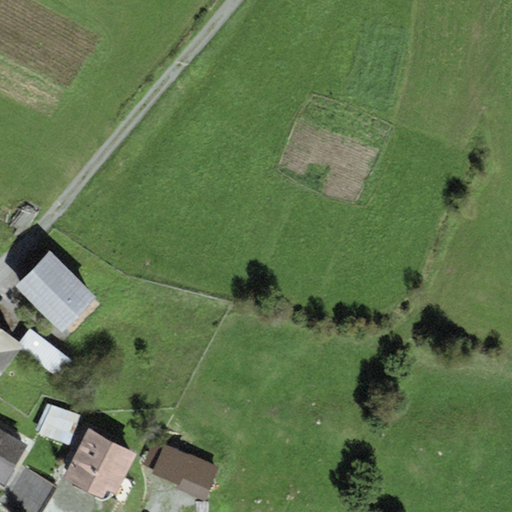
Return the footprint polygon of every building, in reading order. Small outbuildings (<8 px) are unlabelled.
[(40,247),(2,289),(38,320),(59,339),(97,298),(40,247)] [(0,370),(22,344),(0,324),(0,370)] [(31,443),(0,423),(0,487),(15,467),(31,443)] [(133,452),(84,428),(58,479),(107,503),(133,452)] [(221,464),(153,440),(145,463),(204,500),(221,464)] [(37,511),(55,486),(22,467),(0,499),(0,502),(15,511),(37,511)]
